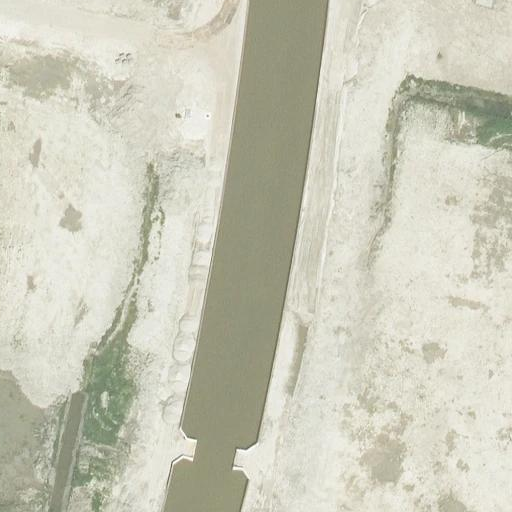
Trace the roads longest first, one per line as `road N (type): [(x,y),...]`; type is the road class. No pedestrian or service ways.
road 1 (residential): [(347,0),(257,511)]
road 2 (track): [(221,49),(0,5)]
